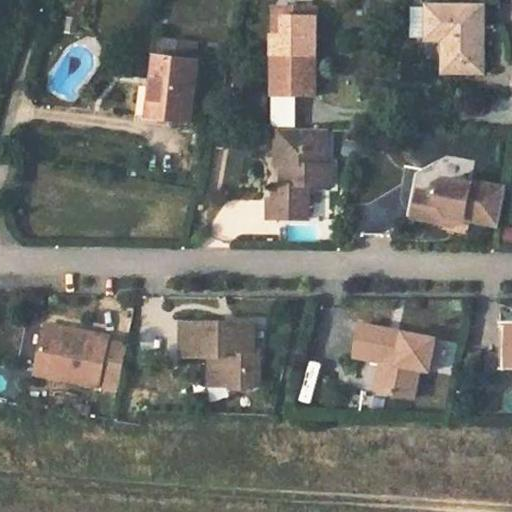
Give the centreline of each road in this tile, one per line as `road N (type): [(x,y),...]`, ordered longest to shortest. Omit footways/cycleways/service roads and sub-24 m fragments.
road 1 (residential): [(511,266),(0,255)]
road 2 (track): [(0,480),(459,511)]
